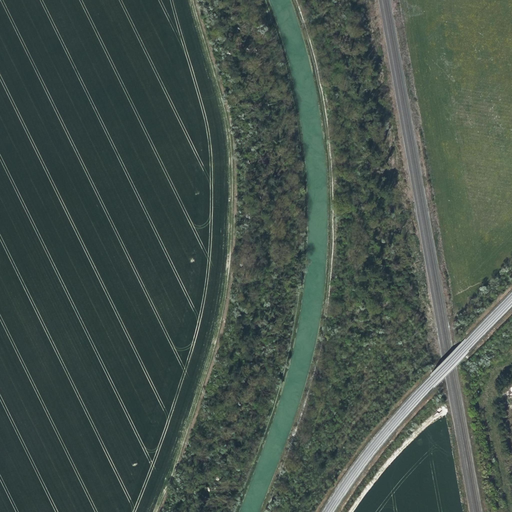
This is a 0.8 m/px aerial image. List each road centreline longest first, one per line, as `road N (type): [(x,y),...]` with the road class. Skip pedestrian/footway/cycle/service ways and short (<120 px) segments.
road 1 (track): [(153,511),(221,313),(230,247),(227,115),(191,0)]
road 2 (track): [(256,0),(284,70),(302,241),(267,424),(232,511)]
road 3 (primary): [(327,511),(405,408),(511,298)]
